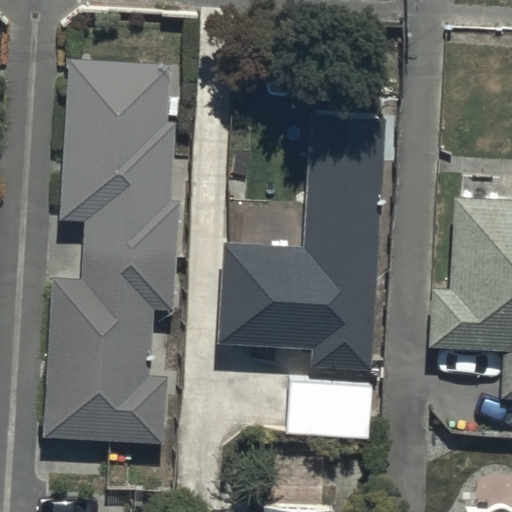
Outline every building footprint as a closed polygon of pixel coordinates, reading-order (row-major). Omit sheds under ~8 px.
[(165,53),(65,49),(55,212),(76,213),(74,268),(48,267),(42,425),(159,429),(162,362),(144,361),(146,298),(166,298),(174,113),(162,112),(165,53)] [(375,353),(377,100),(301,98),(299,236),(216,235),(215,331),(307,332),(307,352),(375,353)] [(506,351),(502,397),(511,397),(511,174),(511,175),(510,197),(456,193),(450,287),(431,285),(426,346),(506,351)] [(281,373),(280,423),(367,425),(368,375),(281,373)] [(328,511),(329,497),(259,494),(257,511),(328,511)]
